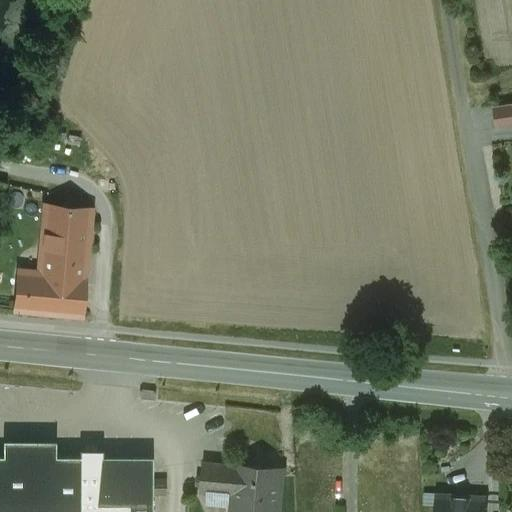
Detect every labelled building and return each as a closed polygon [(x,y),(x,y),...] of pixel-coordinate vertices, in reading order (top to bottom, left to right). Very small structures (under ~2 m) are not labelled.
[(511,99),(492,101),(494,124),(511,122),(511,99)] [(88,209),(45,205),(39,273),(82,277),(88,209)] [(39,273),(18,271),(15,308),(79,314),(82,277),(39,273)] [(6,458),(0,458),(0,511),(154,511),(155,459),(59,458),(60,446),(7,445),(6,458)] [(284,511),(287,470),(207,465),(206,496),(234,497),(233,511),(284,511)] [(482,511),(483,498),(437,495),(436,511),(482,511)]
